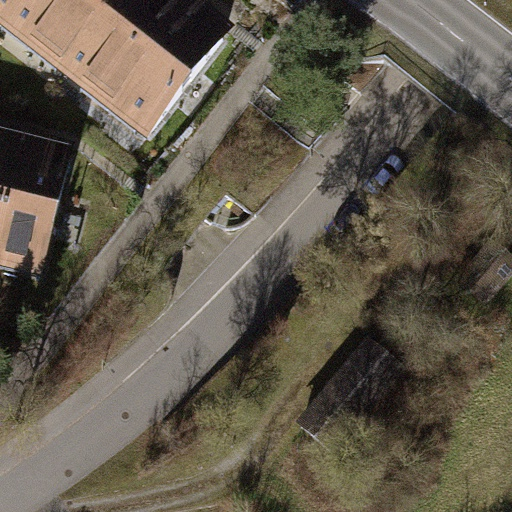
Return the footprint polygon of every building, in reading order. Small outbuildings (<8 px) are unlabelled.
[(224,53),(157,0),(0,0),(0,56),(134,164),(224,53)] [(0,233),(19,157),(0,152),(0,233)] [(71,170),(19,157),(0,233),(0,286),(40,296),(71,170)] [(489,298),(509,270),(490,255),(469,284),(489,298)] [(376,390),(357,374),(312,429),(331,444),(376,390)]
